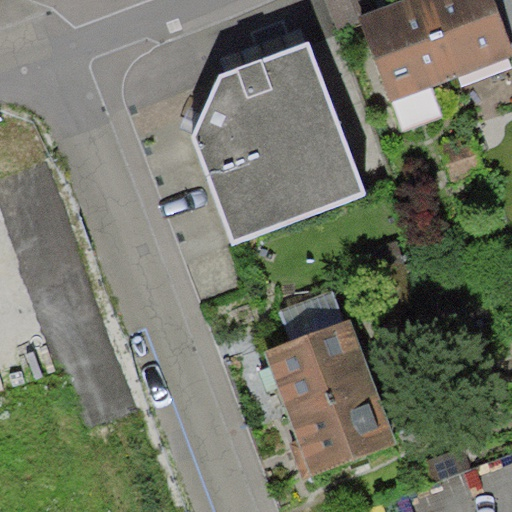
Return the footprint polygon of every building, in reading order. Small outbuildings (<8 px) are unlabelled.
[(428,0),(404,0),(360,17),(404,131),(443,118),(433,87),(455,78),(428,0)] [(511,58),(511,49),(492,0),(428,0),(455,78),(511,58)] [(309,47),(222,76),(198,140),(233,247),(369,196),(309,47)] [(466,137),(440,146),(452,179),(478,169),(466,137)] [(352,323),(262,355),(308,482),(398,449),(352,323)]
